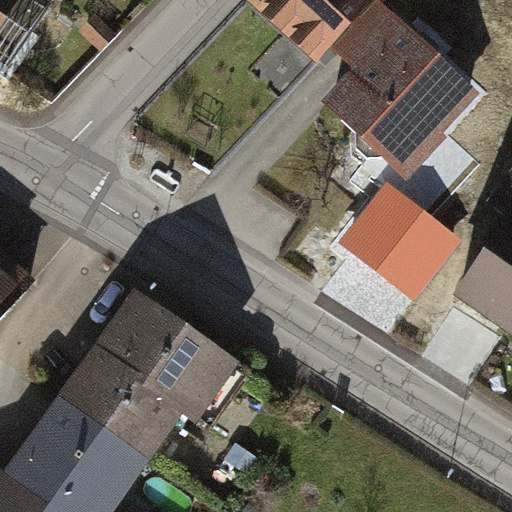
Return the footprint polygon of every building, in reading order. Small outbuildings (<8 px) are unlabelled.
[(0,0),(0,66),(8,72),(56,0),(0,0)] [(406,0),(270,0),(265,5),(338,68),(347,58),(365,74),(339,102),(429,181),(501,99),(399,9),(406,0)] [(511,185),(501,202),(511,209),(511,259),(486,296),(511,314),(511,185)] [(0,340),(48,289),(0,243),(0,340)] [(263,370),(143,294),(27,475),(1,458),(0,459),(0,511),(129,511),(194,413),(224,432),(263,370)]
